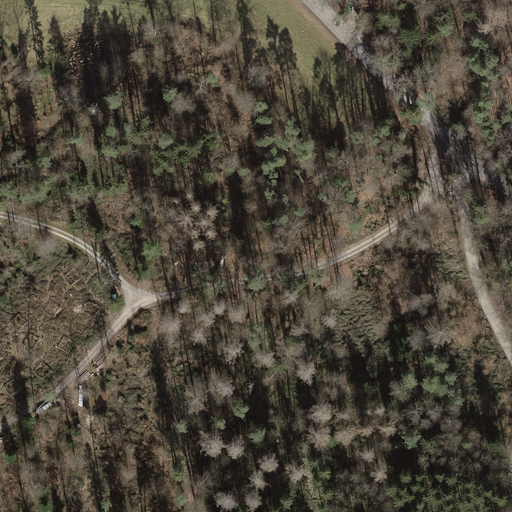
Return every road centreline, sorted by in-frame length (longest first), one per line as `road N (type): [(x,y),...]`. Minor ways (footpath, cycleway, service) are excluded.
road 1 (track): [(0,419),(52,385),(136,303),(334,263),(394,226),(439,194),(431,171),(444,136)]
road 2 (tertiary): [(511,188),(444,136),(314,0)]
road 3 (track): [(511,351),(475,270),(459,181),(474,162)]
road 4 (track): [(0,214),(99,255),(136,303)]
